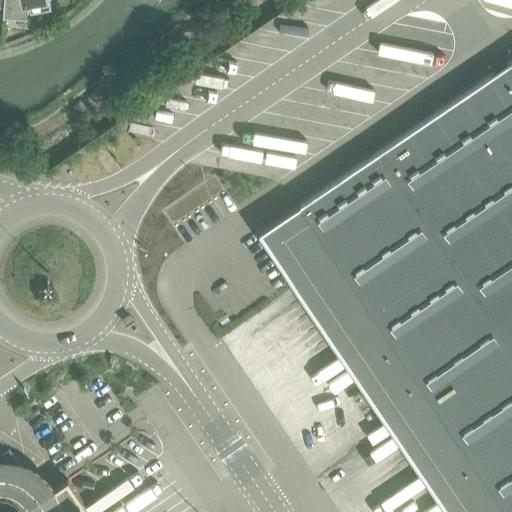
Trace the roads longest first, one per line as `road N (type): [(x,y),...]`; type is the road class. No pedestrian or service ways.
road 1 (unclassified): [(396,0),(169,156)]
road 2 (unclassified): [(203,406),(119,276)]
road 3 (unclassified): [(77,338),(136,348),(203,406)]
road 4 (unclassified): [(203,406),(278,511)]
road 5 (unclassified): [(169,156),(57,203)]
